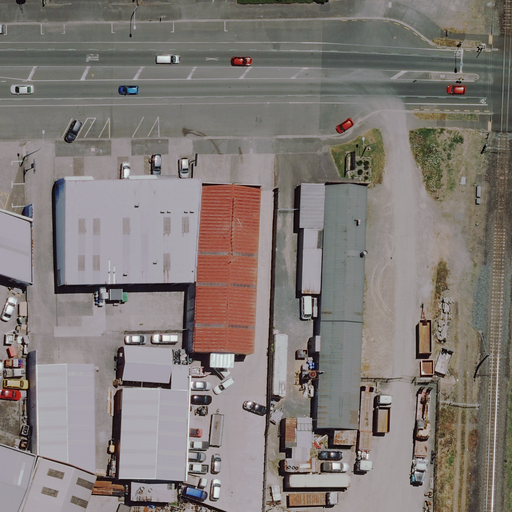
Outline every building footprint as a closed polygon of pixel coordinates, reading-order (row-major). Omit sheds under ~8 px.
[(65,177),(65,284),(197,280),(203,183),(201,177),(65,177)] [(255,352),(262,185),(203,183),(197,280),(196,350),(255,352)] [(352,431),(359,190),(318,189),(311,430),(352,431)] [(33,221),(0,210),(0,270),(31,281),(33,221)] [(30,292),(13,293),(14,327),(31,327),(30,292)] [(282,337),(269,337),(267,397),(279,397),(282,337)] [(118,348),(115,383),(161,386),(163,352),(118,348)] [(37,454),(96,473),(94,363),(37,365),(37,454)] [(179,369),(163,368),(162,393),(113,391),(109,482),(174,485),(179,369)] [(306,421),(280,420),(279,450),(282,451),(282,474),(311,475),(312,460),(305,459),(306,421)] [(18,511),(37,454),(0,442),(0,511),(18,511)] [(83,511),(96,473),(37,454),(18,511),(83,511)]
